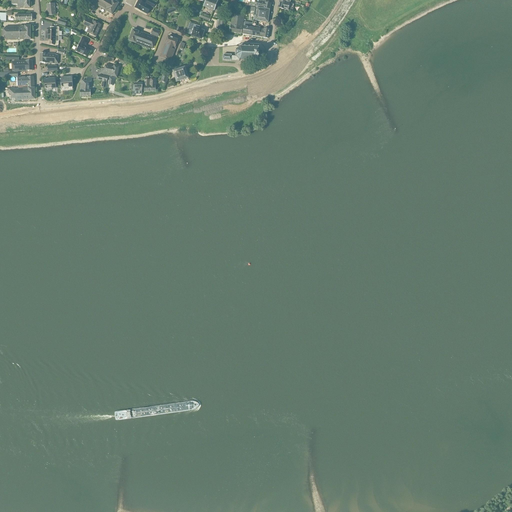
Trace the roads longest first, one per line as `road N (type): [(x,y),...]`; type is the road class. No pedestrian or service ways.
road 1 (unclassified): [(43,108),(155,97),(242,73),(267,62),(271,43)]
road 2 (residential): [(271,43),(205,47),(126,7)]
